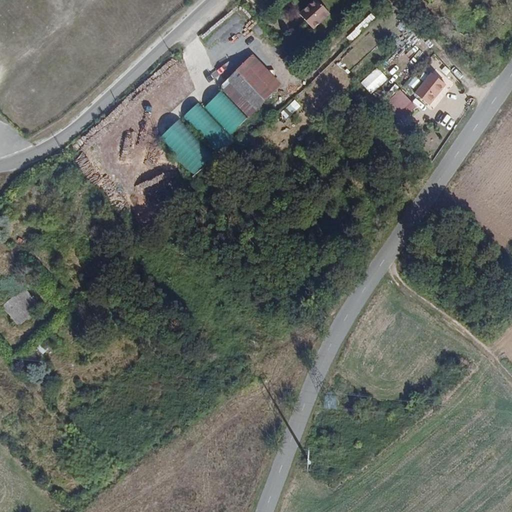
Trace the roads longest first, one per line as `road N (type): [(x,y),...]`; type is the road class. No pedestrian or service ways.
road 1 (tertiary): [(511,74),(327,352),(265,511)]
road 2 (unclassified): [(225,0),(85,134),(0,174)]
